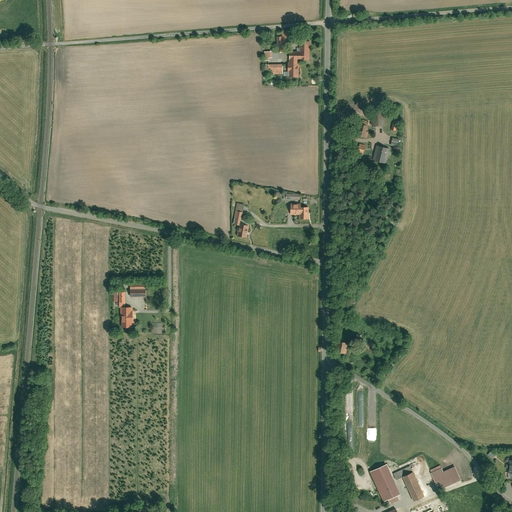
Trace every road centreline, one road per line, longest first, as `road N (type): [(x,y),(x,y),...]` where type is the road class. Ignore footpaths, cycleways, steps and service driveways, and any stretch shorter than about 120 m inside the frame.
road 1 (unclassified): [(0,174),(41,207),(326,263)]
road 2 (unclassified): [(0,48),(328,21)]
road 3 (unclassified): [(326,263),(328,21)]
road 4 (unclassified): [(326,358),(463,450),(511,501)]
road 5 (unclassified): [(328,21),(511,8)]
road 6 (unclassified): [(323,511),(326,358)]
